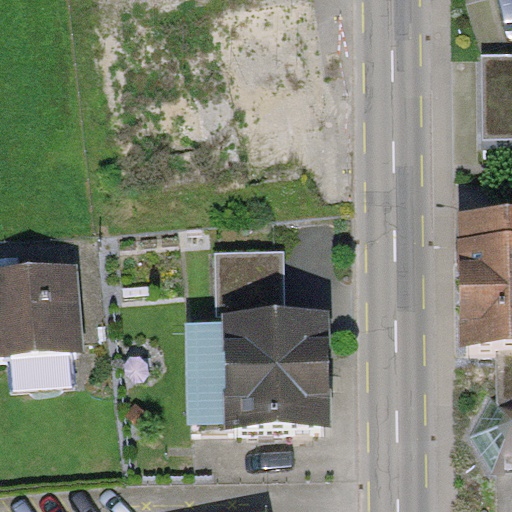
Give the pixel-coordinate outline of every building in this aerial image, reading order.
[(240,0),(92,0),(116,185),(267,166),(263,133),(341,123),(328,24),(245,34),(240,0)] [(511,58),(477,59),(478,147),(511,146),(511,58)] [(511,233),(468,235),(473,356),(500,355),(501,400),(493,401),(473,437),(493,475),(511,474),(511,233)] [(82,279),(0,285),(0,354),(1,373),(89,366),(82,279)] [(349,330),(245,331),(247,440),(351,438),(349,330)]
